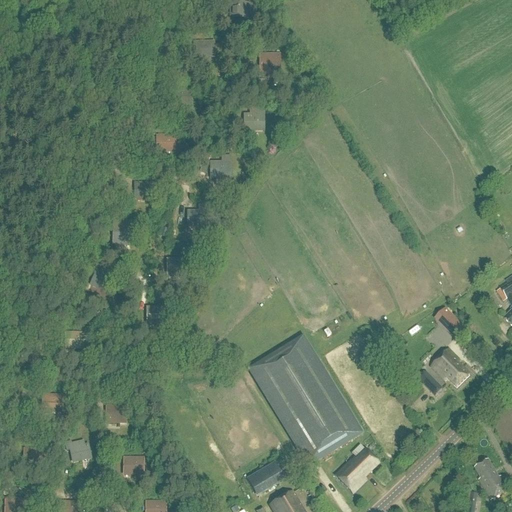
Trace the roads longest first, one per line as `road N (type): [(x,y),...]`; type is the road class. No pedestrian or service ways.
road 1 (track): [(0,437),(191,0)]
road 2 (tertiary): [(374,511),(511,378)]
road 3 (unknown): [(0,490),(93,495),(131,511)]
